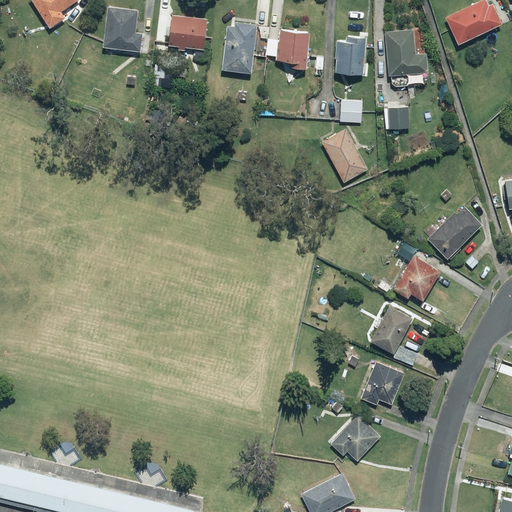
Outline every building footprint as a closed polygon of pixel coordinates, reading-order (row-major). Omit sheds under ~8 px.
[(65,18),(61,11),(78,0),(32,0),(50,27),(65,18)] [(478,0),(449,14),(461,40),(504,20),(495,1),(491,3),(489,0),(478,0)] [(144,32),(136,32),(138,10),(108,7),(103,46),(142,50),(144,32)] [(208,19),(173,15),(169,45),(205,49),(208,19)] [(259,22),(237,20),(237,24),(230,24),(225,66),(253,70),(259,22)] [(431,68),(429,51),(417,52),(414,27),(387,29),(391,72),(431,68)] [(280,57),(295,58),(294,64),(308,65),(311,30),(282,28),(280,57)] [(350,38),(340,37),(338,69),(366,71),(368,35),(351,33),(350,38)] [(362,99),(342,99),(342,120),(362,120),(362,99)] [(402,104),(380,105),(381,126),(402,125),(402,104)] [(348,127),(325,140),(346,179),(369,167),(348,127)] [(475,174),(467,150),(442,158),(450,182),(475,174)] [(420,169),(425,167),(421,159),(410,164),(416,175),(422,172),(420,169)] [(457,213),(455,210),(427,238),(447,259),(482,224),(464,206),(457,213)] [(401,242),(398,249),(412,256),(415,248),(401,242)] [(408,299),(411,294),(424,301),(440,273),(413,257),(393,291),(408,299)] [(415,315),(391,302),(373,337),(397,350),(415,315)] [(379,402),(382,396),(395,401),(407,370),(378,359),(363,395),(379,402)] [(345,405),(335,394),(327,402),(337,412),(345,405)] [(360,458),(384,433),(360,411),(333,440),(346,453),(350,448),(360,458)] [(195,511),(198,505),(0,459),(0,499),(55,511),(195,511)] [(344,470),(302,491),(313,511),(325,511),(357,496),(344,470)] [(499,511),(511,511),(511,496),(503,495),(499,511)]
